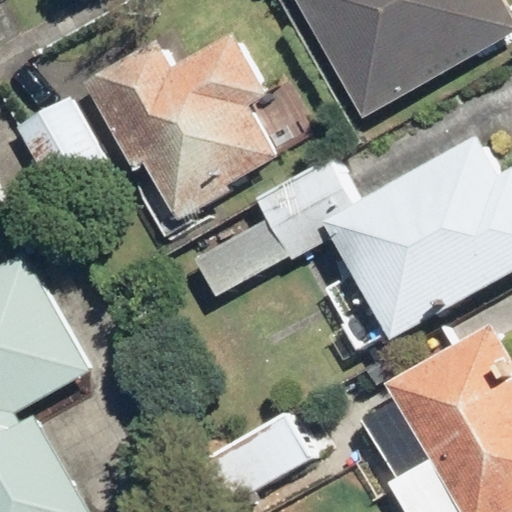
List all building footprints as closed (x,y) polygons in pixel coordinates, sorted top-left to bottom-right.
[(511,0),(317,0),(386,119),(511,47),(511,0)] [(109,82),(181,210),(284,152),(211,25),(109,82)] [(74,95),(20,125),(62,198),(115,168),(74,95)] [(511,151),(506,141),(352,226),(416,342),(511,289),(511,151)] [(270,202),(293,242),(362,203),(339,163),(270,202)] [(28,259),(0,275),(0,511),(90,511),(25,398),(87,363),(28,259)] [(397,381),(470,511),(509,511),(511,511),(511,346),(499,324),(397,381)] [(213,462),(235,502),(316,457),(293,417),(213,462)]
